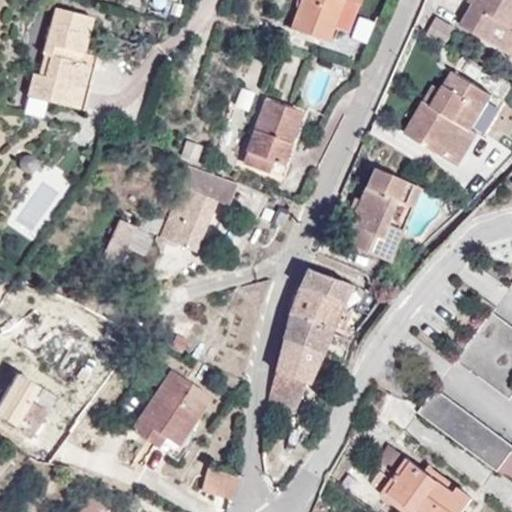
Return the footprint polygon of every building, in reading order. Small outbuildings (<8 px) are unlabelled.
[(300,0),(290,29),(328,42),(343,0),(347,0),(357,4),(358,0),(300,0)] [(511,0),(477,0),(467,18),(511,44),(511,0)] [(92,16),(56,8),(38,74),(34,73),(29,95),(84,109),(89,87),(82,85),(87,64),(78,62),(80,52),(83,53),(92,16)] [(432,28),(449,39),(460,22),(442,10),(432,28)] [(94,66),(87,64),(82,85),(89,87),(94,66)] [(409,129),(450,151),(467,117),(457,111),(477,76),(455,64),(443,84),(433,101),(427,97),(409,129)] [(467,117),(450,151),(464,159),(482,125),(475,120),(493,86),(477,76),(457,111),(467,117)] [(436,79),(427,97),(433,101),(443,84),(436,79)] [(299,114),(264,102),(243,162),(269,171),(272,161),(281,164),(289,142),(299,114)] [(187,140),(181,156),(197,162),(203,146),(187,140)] [(284,176),(295,144),(289,142),(281,164),(272,161),(269,171),(284,176)] [(367,159),(351,196),(346,209),(335,235),(388,256),(396,237),(381,231),(396,193),(412,199),(419,181),(367,159)] [(227,205),(237,183),(191,166),(161,236),(193,250),(215,200),(227,205)] [(346,209),(351,196),(346,193),(341,205),(346,209)] [(396,237),(412,199),(396,193),(381,231),(396,237)] [(117,272),(137,227),(119,219),(100,264),(117,272)] [(297,277),(339,294),(349,276),(304,259),(297,277)] [(355,335),(362,326),(330,310),(339,294),(297,277),(293,286),(289,301),(326,320),(355,335)] [(379,302),(384,289),(368,283),(364,296),(379,302)] [(316,345),(326,320),(289,301),(281,330),(316,345)] [(457,363),(511,400),(511,397),(511,329),(491,315),(457,363)] [(281,330),(264,392),(292,403),(316,345),(281,330)] [(0,403),(18,373),(0,363),(0,403)] [(171,370),(131,430),(158,447),(164,437),(178,446),(188,431),(211,397),(171,370)] [(39,385),(18,373),(0,403),(0,416),(32,434),(44,412),(38,408),(29,403),(39,385)] [(39,385),(29,403),(38,408),(48,391),(39,385)] [(501,474),(511,458),(511,444),(437,391),(419,416),(501,474)] [(176,460),(193,434),(188,431),(178,446),(164,437),(158,447),(176,460)] [(462,511),(471,500),(456,488),(449,496),(421,474),(425,466),(402,448),(385,470),(396,477),(383,495),(403,511),(414,511),(416,511),(417,511),(462,511)] [(511,458),(501,474),(511,481),(511,458)] [(232,501),(240,477),(209,464),(200,488),(232,501)] [(449,496),(456,488),(425,466),(421,474),(449,496)] [(106,511),(108,511),(91,497),(80,511),(106,511)]
